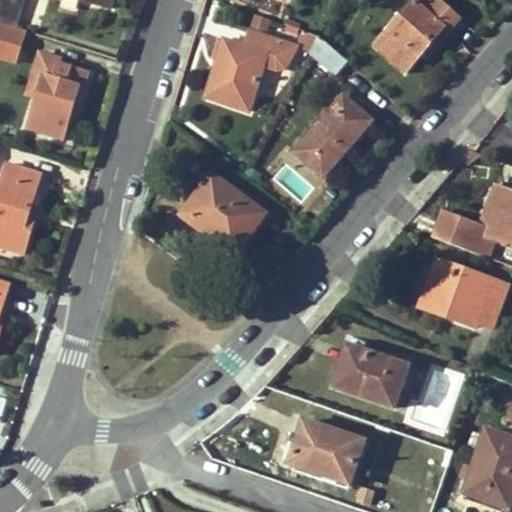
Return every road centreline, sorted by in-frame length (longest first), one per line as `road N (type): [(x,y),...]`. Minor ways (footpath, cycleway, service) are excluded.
road 1 (residential): [(62,429),(115,168),(168,0)]
road 2 (residential): [(167,420),(235,358),(444,112)]
road 3 (residential): [(167,420),(201,467),(331,511)]
